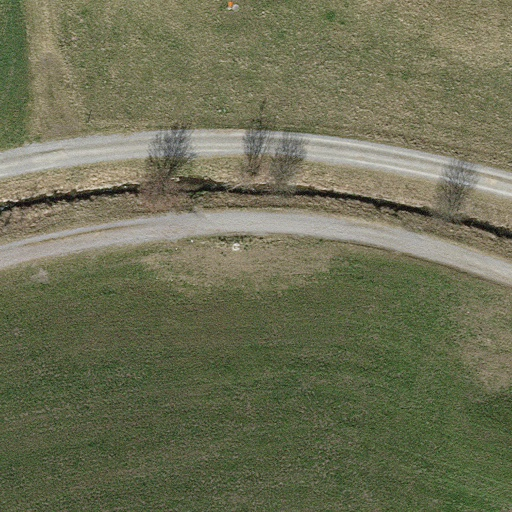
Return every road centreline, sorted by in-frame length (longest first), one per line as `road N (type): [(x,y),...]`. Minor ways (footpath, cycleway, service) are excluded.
road 1 (track): [(511,266),(351,225),(82,234),(0,253)]
road 2 (track): [(511,179),(322,135),(58,147),(0,157)]
